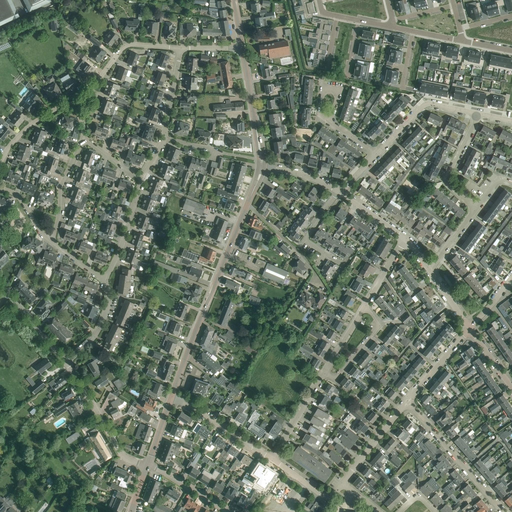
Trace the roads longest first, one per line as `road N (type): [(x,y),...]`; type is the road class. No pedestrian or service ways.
road 1 (tertiary): [(171,397),(247,204)]
road 2 (residential): [(502,511),(406,401)]
road 3 (residential): [(65,362),(117,449),(147,465)]
road 4 (residential): [(377,154),(428,105),(478,113)]
road 5 (residential): [(181,48),(124,46),(84,96)]
road 6 (tertiary): [(259,167),(241,48)]
road 7 (residential): [(328,292),(247,204)]
